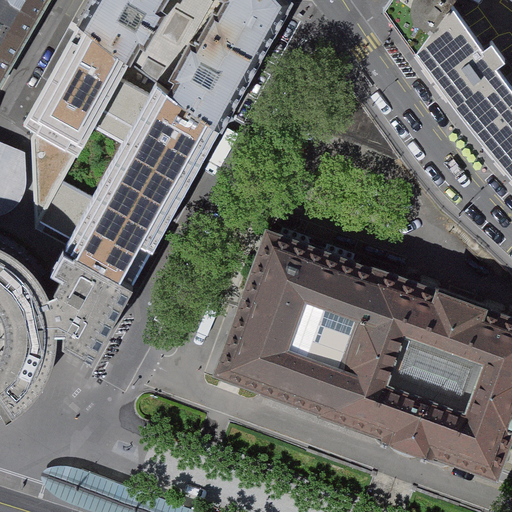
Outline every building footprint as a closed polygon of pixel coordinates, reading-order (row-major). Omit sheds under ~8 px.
[(43,0),(0,0),(0,31),(19,42),(43,0)] [(157,87),(218,131),(290,3),(287,0),(94,0),(77,28),(129,63),(157,87)] [(389,0),(381,13),(414,57),(452,6),(455,0),(389,0)] [(414,57),(511,177),(511,87),(499,71),(507,64),(494,45),(486,52),(452,6),(414,57)] [(120,79),(129,63),(77,28),(26,126),(78,156),(94,126),(120,79)] [(0,75),(19,42),(0,31),(0,75)] [(152,96),(120,79),(94,126),(126,143),(152,96)] [(294,121),(402,160),(359,98),(350,90),(342,86),(335,86),(329,86),(321,88),(314,92),(308,100),(294,121)] [(168,228),(218,131),(157,87),(152,96),(126,143),(95,197),(168,228)] [(26,150),(0,139),(0,211),(3,211),(12,205),(20,197),(25,189),(26,177),(26,161),(26,150)] [(511,322),(266,231),(212,373),(231,380),(407,446),(497,480),(511,439),(511,322)] [(0,413),(12,408),(25,398),(37,386),(44,375),(49,366),(53,354),(58,327),(63,327),(62,340),(92,356),(134,281),(64,243),(51,265),(61,271),(54,283),(55,286),(50,288),(47,281),(40,269),(29,257),(15,245),(0,236),(0,413)] [(192,511),(82,471),(55,468),(40,477),(46,492),(64,506),(81,511),(192,511)]
